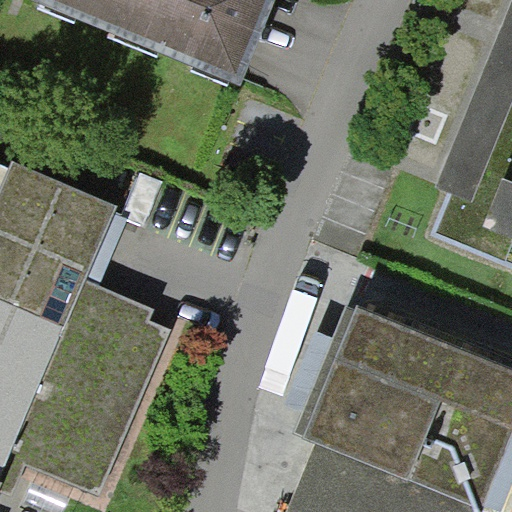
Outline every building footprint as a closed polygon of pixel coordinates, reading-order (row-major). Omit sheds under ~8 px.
[(280,0),(37,0),(244,86),(280,0)] [(511,12),(436,197),(448,203),(432,242),(511,275),(511,12)] [(113,217),(0,169),(0,491),(10,496),(23,466),(97,498),(172,323),(84,285),(113,217)] [(141,176),(124,218),(147,227),(163,185),(141,176)] [(479,511),(511,433),(511,378),(345,311),(291,442),(311,450),(286,511),(479,511)]
